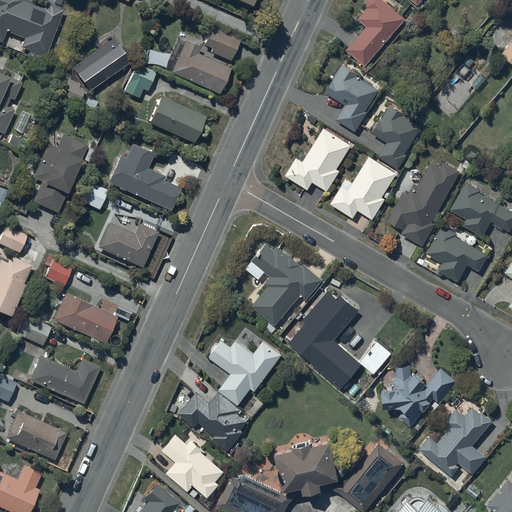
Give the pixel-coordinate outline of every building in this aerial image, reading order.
[(0,0),(0,41),(1,41),(5,33),(23,39),(21,47),(45,57),(63,10),(50,6),(42,10),(23,0),(0,0)] [(365,66),(405,19),(382,0),(367,0),(367,1),(367,8),(358,19),(367,27),(347,50),(365,66)] [(230,61),(240,39),(212,26),(203,45),(211,49),(210,53),(230,61)] [(163,69),(171,72),(170,73),(219,95),(231,69),(198,54),(200,48),(198,47),(201,41),(181,31),(163,69)] [(131,62),(113,38),(71,68),(85,87),(68,80),(61,95),(79,103),(86,88),(89,92),(131,62)] [(511,40),(501,54),(511,63),(511,40)] [(470,70),(463,63),(453,75),(458,80),(462,75),(464,77),(470,70)] [(156,72),(136,64),(124,92),(139,98),(143,90),(147,92),(156,72)] [(342,65),(325,93),(345,105),(336,120),(356,132),(367,113),(365,112),(379,90),(357,77),(358,75),(342,65)] [(0,133),(3,135),(14,110),(6,107),(10,99),(15,101),(23,83),(3,74),(5,72),(0,69),(0,133)] [(160,97),(148,123),(194,144),(206,118),(160,97)] [(405,115),(390,105),(372,133),(387,143),(378,157),(397,169),(405,156),(404,155),(422,127),(404,116),(405,115)] [(31,115),(23,111),(14,130),(22,134),(31,115)] [(351,145),(323,128),(303,162),(296,158),(285,176),(308,190),(312,182),(327,191),(339,171),(336,169),(351,145)] [(23,139),(12,134),(7,144),(18,149),(23,139)] [(32,201),(56,213),(87,146),(62,134),(56,148),(47,144),(32,178),(41,182),(32,201)] [(120,157),(108,183),(170,211),(181,188),(163,180),(164,176),(147,168),(153,155),(132,145),(125,159),(120,157)] [(342,186),(330,204),(353,218),(357,210),(373,220),(375,216),(377,217),(381,211),(379,210),(389,193),(386,191),(397,174),(369,157),(348,190),(342,186)] [(418,186),(414,184),(408,195),(403,192),(388,221),(403,229),(401,234),(423,246),(435,224),(432,223),(459,171),(443,163),(440,168),(431,163),(418,186)] [(89,181),(80,201),(84,203),(83,205),(91,209),(92,207),(99,210),(108,190),(89,181)] [(511,227),(511,211),(484,196),(486,192),(481,189),(481,190),(466,182),(450,210),(466,219),(463,225),(479,234),(477,237),(481,239),(482,236),(483,236),(491,222),(494,223),(493,225),(503,230),(504,228),(510,232),(511,227)] [(109,223),(97,248),(141,268),(157,233),(155,232),(157,226),(154,224),(152,230),(139,224),(134,234),(109,223)] [(5,225),(0,237),(0,244),(19,253),(27,235),(5,225)] [(488,255),(456,237),(458,234),(442,225),(426,254),(443,263),(438,270),(458,281),(468,265),(479,271),(488,255)] [(252,306),(275,325),(300,295),(306,300),(323,280),(305,265),(303,268),(277,247),(274,250),(266,244),(252,261),(271,277),(264,285),(267,287),(252,306)] [(63,286),(72,266),(53,258),(54,257),(48,254),(41,271),(46,274),(44,278),(63,286)] [(0,313),(9,317),(31,266),(14,258),(11,266),(0,261),(0,313)] [(357,372),(363,365),(334,339),(359,311),(340,295),(337,298),(329,291),(303,320),(306,323),(288,343),(341,389),(342,388),(355,399),(369,383),(357,372)] [(64,294),(52,320),(104,344),(116,317),(64,294)] [(42,346),(51,327),(24,315),(16,334),(42,346)] [(250,389),(255,392),(282,355),(263,341),(254,354),(236,341),(231,347),(221,340),(218,345),(216,343),(210,350),(213,352),(209,357),(231,374),(218,391),(238,405),(250,389)] [(360,362),(363,365),(373,374),(392,354),(378,341),(360,362)] [(40,356),(29,380),(83,404),(99,367),(81,359),(75,372),(40,356)] [(388,386),(388,391),(383,391),(384,410),(401,409),(396,416),(411,428),(434,400),(440,405),(459,381),(440,366),(427,383),(414,373),(413,375),(411,375),(410,366),(396,366),(396,377),(392,385),(388,386)] [(0,399),(7,402),(16,383),(12,381),(13,379),(0,373),(0,399)] [(196,392),(178,413),(194,428),(199,422),(215,436),(213,439),(227,451),(243,432),(240,430),(247,422),(239,415),(241,411),(219,392),(209,403),(196,392)] [(473,446),(493,421),(481,412),(480,414),(472,407),(465,416),(456,409),(445,423),(451,427),(437,443),(430,437),(420,450),(452,475),(461,464),(473,474),(487,457),(473,446)] [(17,411),(5,438),(54,460),(66,433),(17,411)] [(176,462),(166,473),(187,491),(193,485),(207,497),(219,484),(215,481),(224,472),(202,453),(203,451),(191,441),(188,445),(175,434),(161,450),(176,462)] [(294,452),(275,455),(277,469),(275,469),(277,477),(280,476),(283,493),(235,470),(218,506),(230,511),(284,511),(289,503),(302,490),(303,495),(307,494),(309,501),(320,499),(319,493),(321,492),(321,488),(322,488),(323,488),(324,488),(325,488),(326,488),(327,488),(328,488),(329,488),(329,489),(330,489),(331,489),(332,489),(333,489),(333,490),(334,490),(335,490),(335,491),(336,491),(337,491),(337,492),(338,492),(338,493),(339,493),(363,511),(364,511),(403,463),(378,443),(344,486),(334,482),(339,481),(338,476),(341,476),(338,463),(335,463),(332,444),(312,448),(311,444),(293,447),(294,452)] [(0,472),(0,508),(8,511),(28,511),(38,491),(34,489),(41,474),(23,466),(17,480),(0,472)] [(511,511),(511,483),(508,480),(487,506),(494,511),(511,511)] [(180,511),(175,508),(179,503),(156,484),(143,499),(144,506),(138,511),(180,511)] [(448,511),(438,503),(436,506),(428,499),(419,509),(408,500),(398,511),(448,511)]
